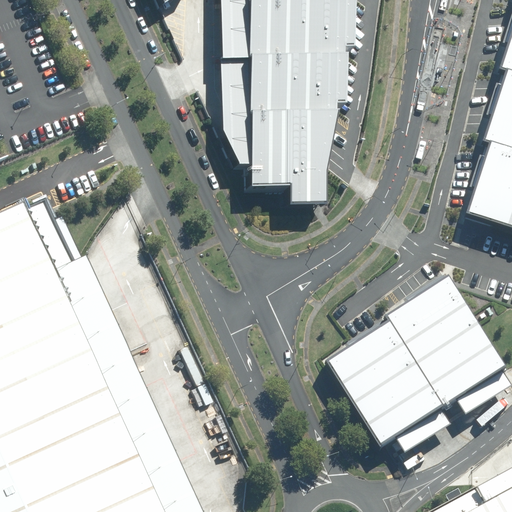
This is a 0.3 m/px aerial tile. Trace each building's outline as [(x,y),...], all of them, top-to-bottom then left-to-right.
[(214,0),(217,129),(235,160),(249,159),(251,185),(286,185),(287,203),(316,201),(317,173),(319,165),(330,114),(329,108),(338,105),(337,50),(346,49),(345,0),(214,0)] [(504,138),(479,207),(511,218),(511,45),(505,64),(511,66),(511,77),(491,134),(504,138)] [(21,205),(0,214),(0,511),(201,511),(85,257),(70,264),(42,201),(23,210),(21,205)] [(460,278),(333,357),(385,439),(394,433),(404,449),(510,384),(499,367),(511,360),(460,278)] [(511,511),(511,466),(429,511),(511,511)]
